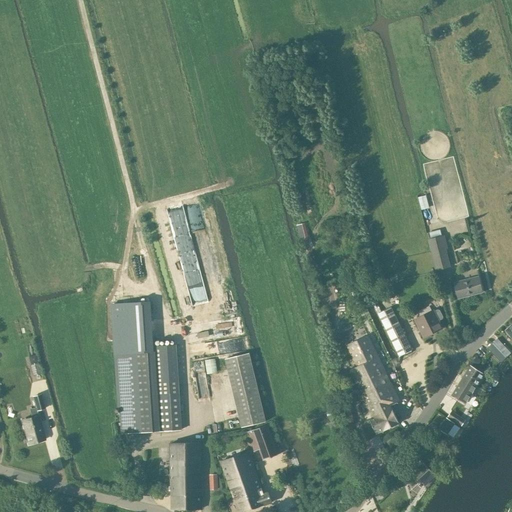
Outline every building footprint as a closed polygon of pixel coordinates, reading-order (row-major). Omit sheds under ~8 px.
[(445,235),(442,236),(429,239),(437,271),(451,266),(446,249),(448,248),(445,235)] [(370,274),(367,268),(353,273),(355,279),(370,274)] [(479,276),(454,283),(458,298),(483,292),(479,276)] [(385,288),(386,291),(390,299),(398,295),(392,286),(387,287),(385,288)] [(149,302),(112,304),(115,354),(119,407),(119,408),(121,434),(149,432),(156,431),(181,430),(177,350),(176,345),(152,346),(149,302)] [(413,350),(392,307),(378,314),(399,356),(413,350)] [(438,310),(434,311),(434,310),(415,319),(424,338),(443,328),(439,321),(443,319),(443,317),(440,310),(438,310)] [(349,345),(359,366),(350,370),(373,418),(369,420),(376,434),(384,430),(384,431),(399,423),(392,409),(392,410),(390,406),(400,402),(368,335),(349,345)] [(504,345),(497,338),(493,343),(501,352),(505,348),(503,346),(504,345)] [(501,352),(493,343),(487,348),(497,358),(501,362),(506,357),(501,352)] [(249,353),(226,359),(242,427),(265,422),(249,353)] [(472,364),(477,367),(481,360),(476,357),(472,364)] [(38,362),(30,365),(33,376),(35,376),(41,374),(38,362)] [(463,377),(477,386),(484,374),(470,365),(463,377)] [(466,403),(477,386),(463,377),(452,394),(466,403)] [(29,409),(32,418),(38,416),(37,411),(45,408),(41,395),(33,397),(36,407),(29,409)] [(452,411),(448,417),(461,426),(465,420),(452,411)] [(38,416),(32,418),(22,420),(29,444),(45,440),(38,416)] [(439,429),(447,434),(455,423),(447,418),(439,429)] [(268,425),(253,430),(264,459),(279,455),(268,425)] [(191,461),(201,461),(201,443),(171,443),(172,509),(191,509),(191,495),(187,495),(186,482),(189,482),(189,478),(183,478),(183,474),(191,473),(191,461)] [(264,493),(262,488),(249,452),(221,462),(238,511),(243,511),(271,502),(268,492),(264,493)] [(201,509),(201,461),(191,461),(191,473),(183,474),(183,478),(189,478),(189,482),(186,482),(187,495),(191,495),(191,509),(201,509)] [(433,473),(426,465),(414,476),(421,483),(433,473)]
